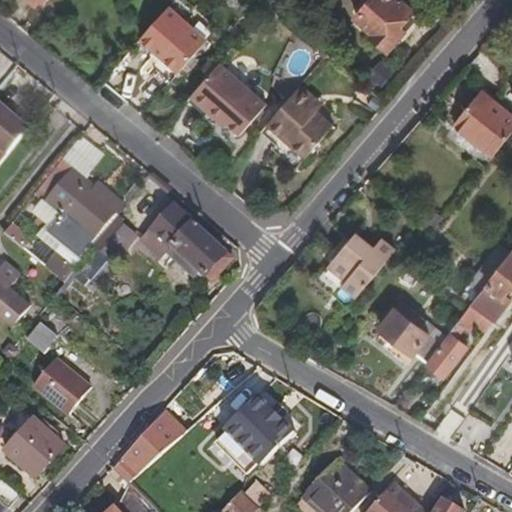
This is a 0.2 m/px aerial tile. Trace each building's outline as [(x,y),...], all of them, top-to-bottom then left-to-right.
[(26,0),(37,9),(42,3),(38,0),(26,0)] [(402,26),(415,11),(404,2),(402,5),(396,0),(367,0),(367,1),(367,4),(354,19),(389,51),(406,32),(405,29),(402,26)] [(210,40),(171,7),(142,41),(162,58),(181,73),(210,40)] [(322,63),(329,55),(324,50),(317,58),(322,63)] [(172,83),(181,73),(162,58),(154,68),(172,83)] [(395,71),(383,61),(370,75),(383,86),(395,71)] [(269,106),(222,65),(195,96),(213,111),(216,108),(231,121),(232,128),(242,138),(269,106)] [(337,124),(320,109),(312,103),(317,96),(303,85),(268,126),(306,158),(337,124)] [(494,155),(511,132),(511,114),(482,90),(455,124),(494,155)] [(376,106),(381,100),(374,94),(369,99),(376,106)] [(320,109),(325,103),(317,96),(312,103),(320,109)] [(0,167),(29,131),(0,107),(0,167)] [(231,121),(216,108),(213,111),(232,128),(231,121)] [(86,139),(65,166),(72,171),(73,170),(88,182),(107,156),(86,139)] [(50,198),(72,171),(65,166),(43,193),(50,198)] [(120,216),(127,206),(120,200),(117,204),(108,197),(111,192),(100,183),(96,188),(88,182),(73,170),(72,171),(50,198),(50,201),(66,214),(57,224),(92,252),(120,216)] [(50,198),(43,193),(39,198),(44,203),(35,214),(40,219),(36,223),(45,232),(40,237),(44,241),(57,224),(66,214),(50,201),(50,198)] [(231,258),(176,205),(142,241),(161,258),(172,247),(209,281),(231,258)] [(431,229),(441,216),(431,208),(421,220),(431,229)] [(120,216),(92,252),(79,269),(85,274),(93,281),(112,258),(113,259),(120,251),(126,255),(140,237),(124,225),(127,221),(120,216)] [(92,252),(57,224),(44,241),(59,253),(72,263),(79,269),(92,252)] [(10,236),(61,278),(72,263),(59,253),(55,258),(34,240),(35,239),(18,225),(10,236)] [(356,299),(395,253),(381,241),(374,250),(355,234),(328,267),(346,283),(342,288),(356,299)] [(484,285),(509,252),(498,244),(467,283),(478,292),(484,285)] [(476,295),(469,305),(461,315),(483,332),(491,321),(511,298),(506,294),(511,285),(511,248),(509,252),(484,285),(478,292),(476,295)] [(34,307),(13,290),(23,278),(8,265),(0,276),(0,317),(16,330),(34,307)] [(85,274),(78,269),(57,296),(64,302),(85,274)] [(70,307),(57,298),(50,306),(63,317),(70,307)] [(425,361),(446,334),(401,300),(379,328),(410,353),(415,352),(425,361)] [(442,378),(467,346),(457,338),(466,325),(458,319),(446,334),(425,361),(423,364),(442,378)] [(87,357),(100,341),(86,328),(83,329),(81,330),(71,321),(59,334),(48,347),(51,349),(72,367),(82,354),(87,357)] [(48,347),(59,334),(44,322),(30,339),(47,354),(51,349),(48,347)] [(10,356),(17,346),(12,342),(4,352),(10,356)] [(14,360),(22,350),(17,346),(10,356),(14,360)] [(59,357),(36,386),(71,415),(95,386),(59,357)] [(258,397),(222,428),(226,434),(214,444),(240,474),(253,464),(256,468),(292,438),(258,397)] [(482,447),(490,424),(465,415),(457,438),(482,447)] [(66,448),(35,419),(5,452),(36,481),(66,448)] [(135,472),(120,457),(110,467),(125,482),(135,472)] [(319,511),(353,511),(372,492),(334,459),(301,495),(319,511)] [(128,485),(126,483),(125,482),(110,467),(106,473),(123,491),(128,485)] [(287,498),(306,478),(295,468),(276,489),(287,498)] [(21,496),(0,479),(0,501),(11,510),(21,496)] [(154,511),(128,485),(123,491),(107,509),(104,507),(99,511),(154,511)] [(422,511),(393,486),(369,511),(422,511)] [(260,511),(257,509),(240,493),(222,511),(260,511)] [(319,511),(301,495),(291,507),(296,511),(319,511)] [(464,511),(444,499),(435,511),(464,511)]
